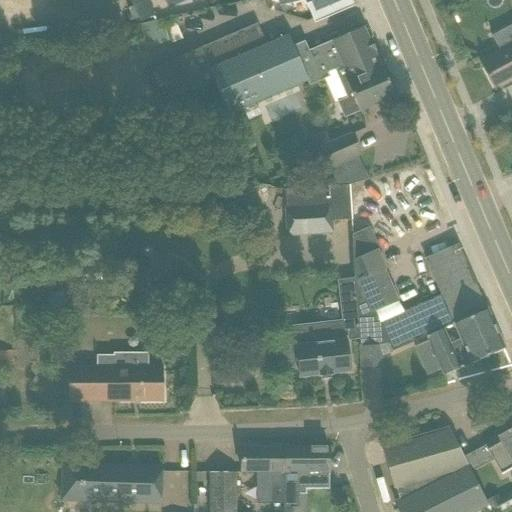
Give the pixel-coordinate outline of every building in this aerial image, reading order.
[(113,17),(110,0),(81,0),(85,22),(113,17)] [(148,0),(132,0),(131,1),(140,23),(155,16),(148,0)] [(352,3),(350,0),(276,0),(278,7),(304,1),(312,21),(352,3)] [(170,100),(214,81),(228,115),(307,80),(309,86),(329,77),(328,73),(334,71),(344,67),(344,66),(356,60),(363,75),(379,68),(362,28),(308,51),(304,42),(293,47),(288,37),(266,46),(257,25),(200,49),(156,68),(170,100)] [(500,51),(479,62),(495,90),(511,80),(511,39),(505,28),(491,35),(500,51)] [(376,105),(392,98),(395,97),(382,67),(379,68),(363,75),(356,60),(344,66),(344,67),(334,71),(346,98),(337,102),(344,119),(376,105)] [(97,66),(77,69),(80,88),(87,87),(83,97),(98,103),(102,94),(97,92),(99,85),(97,66)] [(361,155),(352,134),(321,147),(329,168),(356,157),(361,155)] [(366,180),(356,157),(329,168),(337,186),(348,185),(366,180)] [(337,186),(285,189),(286,206),(285,206),(286,237),(333,234),(332,221),(351,220),(348,185),(337,186)] [(377,249),(353,260),(354,281),(357,322),(359,344),(359,346),(377,346),(382,356),(392,352),(427,337),(443,330),(455,325),(484,311),(456,247),(437,255),(426,260),(442,295),(379,322),(374,312),(399,301),(384,267),(377,249)] [(173,257),(149,257),(149,282),(172,282),(173,257)] [(50,293),(50,308),(65,308),(65,293),(50,293)] [(443,330),(427,337),(436,357),(444,376),(503,350),(504,349),(487,310),(484,311),(455,325),(460,337),(449,342),(443,330)] [(0,314),(0,376),(7,377),(7,351),(27,351),(26,314),(0,314)] [(299,366),(300,377),(349,371),(346,342),(335,343),(333,333),(279,339),(282,368),(299,366)] [(69,402),(112,402),(163,402),(163,367),(148,367),(148,353),(113,353),(113,356),(96,356),(96,367),(68,367),(69,402)] [(511,467),(511,428),(497,436),(497,437),(484,444),(493,460),(500,474),(511,467)] [(466,467),(462,458),(455,445),(447,430),(383,448),(395,489),(396,488),(399,500),(466,467)] [(282,448),(242,448),(242,468),(242,473),(256,473),(256,505),(284,505),(282,448)] [(328,448),(282,448),(284,505),(283,511),(295,511),(296,504),(295,489),(306,489),(329,489),(329,483),(328,448)] [(62,502),(160,505),(162,469),(82,466),(83,464),(63,463),(62,502)] [(395,503),(399,511),(472,511),(485,506),(469,474),(466,467),(399,500),(399,501),(395,503)] [(236,511),(236,473),(209,473),(209,511),(236,511)] [(498,496),(487,501),(492,511),(500,511),(505,510),(511,506),(511,493),(500,500),(498,496)]
